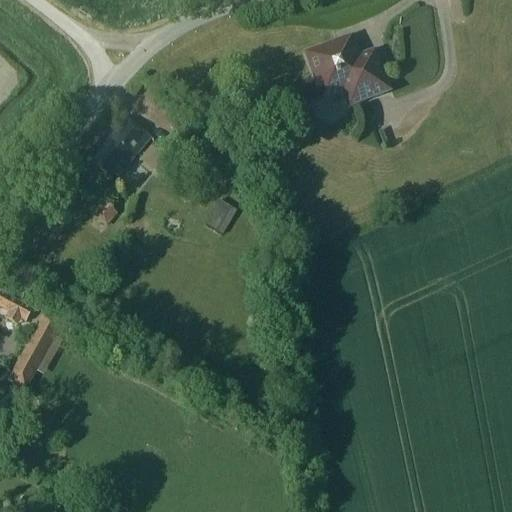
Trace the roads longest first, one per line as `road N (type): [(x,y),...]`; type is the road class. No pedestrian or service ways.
road 1 (unclassified): [(0,211),(114,82)]
road 2 (unclassified): [(114,82),(159,39),(242,0)]
